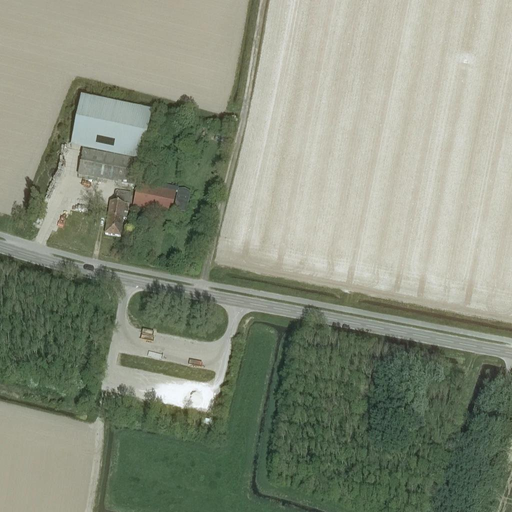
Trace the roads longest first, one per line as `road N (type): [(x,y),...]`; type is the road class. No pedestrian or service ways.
road 1 (secondary): [(511,352),(127,279),(0,245)]
road 2 (track): [(198,293),(263,0)]
